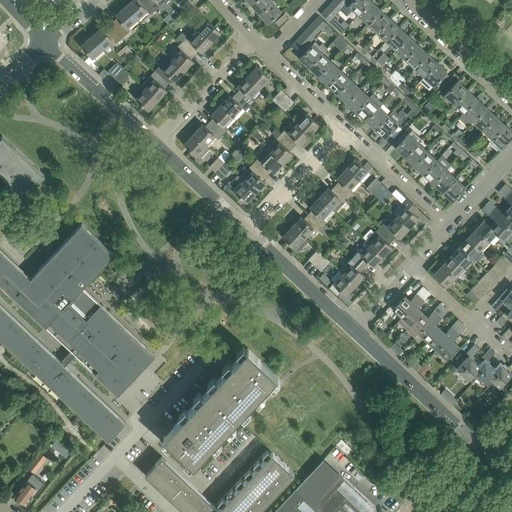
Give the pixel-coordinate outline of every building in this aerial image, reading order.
[(150,13),(155,9),(146,0),(141,0),(140,2),(138,0),(131,0),(125,5),(137,19),(147,10),(150,13)] [(146,0),(155,9),(161,4),(165,0),(146,0)] [(183,10),(192,2),(190,0),(181,0),(177,4),(183,10)] [(254,0),(250,3),(259,13),(272,1),(273,0),(254,0)] [(341,7),(333,0),(331,0),(328,3),(337,11),(340,9),(341,7)] [(357,14),(370,0),(352,0),(348,4),(346,2),(345,2),(341,7),(340,9),(346,15),(352,9),(357,14)] [(367,23),(380,9),(370,0),(357,14),(367,23)] [(280,11),(272,1),(259,13),(267,23),(280,11)] [(198,9),(192,2),(183,10),(189,17),(198,9)] [(333,16),(337,11),(328,3),(324,8),(333,16)] [(128,27),(137,19),(125,5),(115,14),(120,19),(113,26),(123,37),(131,30),(128,27)] [(333,16),(324,8),(320,13),(328,21),(333,16)] [(376,32),(389,18),(380,9),(367,23),(376,32)] [(279,26),(288,18),(284,14),(275,22),(279,26)] [(326,23),(317,15),(313,20),(322,28),(326,23)] [(386,41),(399,27),(389,18),(376,32),(386,41)] [(322,28),(313,20),(309,25),(318,33),(322,28)] [(207,21),(198,30),(211,43),(221,34),(207,21)] [(334,29),(327,23),(324,26),(331,33),(334,29)] [(314,37),(318,33),(309,25),(305,29),(314,37)] [(116,44),(123,37),(113,26),(105,32),(101,27),(91,35),(103,49),(113,40),(116,44)] [(187,36),(181,42),(193,52),(198,48),(200,50),(203,52),(211,43),(198,30),(193,26),(185,34),(187,36)] [(395,49),(408,35),(399,27),(386,41),(395,49)] [(309,42),(314,37),(305,29),(301,34),(309,42)] [(305,47),(309,42),(301,34),(296,39),(305,47)] [(103,49),(91,35),(81,44),(93,58),(103,49)] [(405,58),(418,44),(408,35),(395,49),(405,58)] [(341,42),(335,37),(332,41),(342,50),(345,46),(348,43),(343,39),(341,42)] [(301,52),(305,47),(296,39),(292,44),(301,52)] [(189,57),(193,52),(181,42),(174,50),(177,53),(172,58),(171,59),(185,71),(194,62),(189,57)] [(309,67),(323,53),(313,44),(299,58),(309,67)] [(414,67),(427,53),(418,44),(405,58),(414,67)] [(318,76),(332,61),(323,53),(309,67),(318,76)] [(424,76),(437,62),(427,53),(414,67),(424,76)] [(171,59),(172,58),(169,55),(154,71),(166,81),(171,76),(176,81),(185,71),(171,59)] [(114,78),(124,67),(118,61),(108,72),(114,78)] [(328,85),(342,70),(332,61),(318,76),(328,85)] [(424,76),(420,80),(429,89),(433,85),(447,71),(437,62),(424,76)] [(271,80),(260,70),(255,65),(255,66),(256,67),(248,75),(247,75),(246,75),(260,88),(261,87),(269,79),(270,80),(271,80)] [(120,84),(130,73),(124,67),(114,78),(120,84)] [(337,94),(351,79),(342,70),(328,85),(337,94)] [(162,86),(166,81),(154,71),(141,85),(158,100),(167,91),(162,86)] [(250,105),(263,91),(264,90),(261,87),(260,88),(246,75),(247,76),(239,85),(238,84),(237,85),(243,90),(238,94),(250,105)] [(347,103),(360,88),(351,79),(337,94),(347,103)] [(454,104),(467,89),(458,80),(444,95),(454,104)] [(158,100),(141,85),(132,95),(149,110),(158,100)] [(356,112),(370,97),(360,88),(347,103),(356,112)] [(279,105),(288,95),(281,89),(272,98),(279,105)] [(464,112),(477,98),(467,89),(454,104),(464,112)] [(419,100),(410,91),(407,94),(416,103),(419,100)] [(245,110),(250,105),(238,94),(234,99),(228,94),(228,95),(229,96),(221,104),(220,103),(219,104),(233,117),(242,107),(245,110)] [(370,97),(356,112),(365,121),(379,106),(382,103),(373,94),(370,97)] [(285,110),(294,101),(288,95),(279,105),(285,110)] [(411,119),(419,110),(414,105),(404,96),(401,99),(412,108),(406,114),(411,119)] [(464,112),(459,117),(468,126),(473,121),(486,107),(477,98),(464,112)] [(427,113),(435,104),(430,99),(421,108),(427,113)] [(225,125),(233,117),(219,104),(220,105),(212,114),(211,113),(210,114),(216,119),(211,123),(223,134),(228,128),(225,125)] [(375,129),(389,115),(379,106),(365,121),(375,129)] [(483,130),(496,116),(486,107),(473,121),(483,130)] [(310,133),(318,125),(319,125),(304,110),(303,110),(306,113),(297,122),(310,134),(311,134),(310,133)] [(389,115),(375,129),(385,139),(399,124),(403,119),(393,110),(389,115)] [(492,139),(505,125),(496,116),(483,130),(492,139)] [(310,134),(297,122),(289,131),(286,128),(280,133),(291,144),(296,139),(301,144),(302,143),(301,143),(309,134),(310,135),(310,134)] [(223,134),(211,123),(207,128),(201,123),(201,124),(202,125),(194,133),(193,132),(192,133),(206,146),(207,145),(215,136),(218,139),(223,134)] [(498,152),(511,136),(511,131),(505,125),(492,139),(488,143),(498,152)] [(206,146),(192,133),(193,134),(185,142),(184,142),(183,142),(200,158),(210,148),(207,145),(206,146)] [(292,153),(287,148),(291,144),(280,133),(267,148),(270,151),(283,163),(284,163),(283,162),(291,154),(292,153)] [(404,157),(418,142),(409,133),(395,148),(404,157)] [(2,136),(0,138),(0,167),(22,188),(19,191),(26,197),(45,175),(2,136)] [(468,146),(463,141),(460,144),(465,149),(468,146)] [(414,166),(428,151),(418,142),(404,157),(414,166)] [(283,163),(270,151),(262,160),(259,157),(253,162),(264,173),(269,168),(274,173),(275,172),(274,171),(282,163),(283,164),(283,163)] [(423,175),(437,160),(428,151),(414,166),(423,175)] [(215,172),(225,162),(218,156),(209,166),(215,172)] [(359,180),(367,171),(370,173),(368,171),(368,170),(355,158),(354,158),(355,159),(347,168),(346,167),(359,180)] [(447,169),(437,160),(423,175),(433,184),(447,169)] [(221,178),(231,168),(225,162),(215,172),(221,178)] [(260,177),(264,173),(253,162),(240,176),(243,179),(243,180),(256,192),(255,191),(263,182),(264,183),(265,182),(260,177)] [(351,189),(359,180),(346,167),(345,168),(346,168),(338,177),(337,176),(336,177),(342,182),(337,187),(349,197),(354,192),(351,189)] [(442,193),(456,178),(447,169),(433,184),(442,193)] [(452,201),(466,186),(456,178),(442,193),(452,201)] [(256,192),(243,180),(234,189),(232,187),(231,187),(247,202),(248,201),(247,200),(255,192),(256,192)] [(378,197),(387,188),(381,182),(371,191),(378,197)] [(335,212),(349,197),(337,187),(333,191),(327,187),(328,188),(319,197),(319,196),(318,196),(332,209),(335,212)] [(384,203),(393,194),(387,188),(378,197),(384,203)] [(324,218),(332,209),(318,196),(318,197),(319,197),(311,206),(310,205),(309,206),(315,211),(310,216),(326,230),(329,227),(325,223),(327,221),(324,218)] [(419,218),(416,215),(413,213),(418,208),(406,197),(401,203),(405,206),(397,215),(410,227),(410,226),(418,218),(419,218)] [(511,213),(507,209),(503,214),(496,207),(492,211),(511,229),(511,213)] [(511,230),(511,229),(492,211),(489,215),(495,222),(491,226),(491,227),(497,232),(504,239),(511,230)] [(326,230),(310,216),(306,220),(301,215),(300,216),(300,217),(292,225),(291,225),(305,238),(311,232),(314,235),(319,229),(324,233),(326,230)] [(410,227),(397,215),(388,224),(385,221),(380,226),(391,237),(395,232),(401,237),(402,236),(401,236),(409,227),(410,228),(410,227)] [(491,227),(491,226),(484,219),(479,224),(477,222),(473,227),(488,241),(497,232),(491,227)] [(356,221),(351,226),(355,230),(360,225),(356,221)] [(0,248),(0,282),(43,323),(64,343),(75,354),(115,391),(122,385),(124,387),(142,368),(155,355),(146,346),(96,300),(83,287),(114,254),(82,223),(31,277),(0,248)] [(305,238),(291,225),(291,226),(292,226),(284,235),(283,234),(282,235),(291,243),(291,247),(295,250),(299,250),(308,240),(305,238)] [(375,231),(366,241),(369,244),(383,256),(382,255),(390,247),(391,247),(392,246),(389,244),(387,241),(391,237),(380,226),(375,231)] [(488,241),(473,227),(469,231),(471,233),(467,237),(480,250),(488,241)] [(480,250),(467,237),(463,242),(460,240),(457,244),(474,261),(476,262),(484,254),(480,250)] [(349,243),(344,238),(340,243),(345,247),(349,243)] [(383,256),(369,244),(366,241),(353,255),(364,266),(368,261),(374,266),(374,265),(374,264),(382,256),(382,257),(383,256)] [(474,261),(457,244),(453,248),(455,250),(451,255),(464,267),(469,262),(471,263),(474,261)] [(314,265),(324,254),(318,249),(308,259),(314,265)] [(511,254),(507,250),(503,255),(511,262),(511,254)] [(330,253),(326,257),(330,260),(331,261),(335,258),(330,253)] [(321,271),(330,260),(326,257),(324,254),(314,265),(321,271)] [(359,270),(364,266),(353,255),(340,269),(343,272),(343,273),(356,285),(355,284),(363,276),(364,276),(365,275),(359,270)] [(464,267),(451,255),(446,260),(444,258),(440,262),(455,276),(464,267)] [(511,263),(511,262),(503,255),(499,259),(508,268),(511,263)] [(455,276),(440,262),(436,266),(439,268),(434,273),(447,285),(455,276)] [(500,276),(491,268),(487,272),(496,281),(500,276)] [(488,290),(496,281),(487,272),(479,281),(488,290)] [(334,282),(330,287),(337,294),(341,290),(347,295),(347,294),(346,293),(355,285),(356,285),(343,273),(334,282)] [(488,290),(479,281),(470,290),(479,298),(488,290)] [(511,288),(510,291),(507,289),(491,306),(496,310),(505,301),(511,308),(511,288)] [(479,298),(470,290),(466,294),(475,303),(479,298)] [(401,317),(420,296),(416,293),(410,300),(405,295),(392,308),(401,317)] [(410,325),(423,312),(418,307),(424,301),(420,296),(401,317),(397,321),(406,329),(410,325)] [(0,337),(109,440),(126,422),(65,365),(62,362),(0,303),(0,337)] [(410,325),(406,329),(415,337),(419,333),(438,313),(434,309),(427,316),(423,312),(410,325)] [(511,310),(508,314),(505,312),(496,321),(501,326),(509,317),(511,318),(511,310)] [(428,341),(440,328),(436,324),(442,317),(438,313),(419,333),(428,341)] [(437,349),(455,329),(451,326),(445,332),(440,328),(428,341),(437,349)] [(511,329),(509,327),(501,336),(506,341),(511,334),(511,329)] [(380,328),(376,332),(381,337),(385,333),(380,328)] [(453,340),(460,333),(455,329),(437,349),(446,358),(458,345),(453,340)] [(480,365),(472,357),(480,348),(475,344),(466,353),(469,355),(457,368),(472,383),(478,377),(473,372),(480,365)] [(400,346),(395,351),(399,354),(404,349),(400,346)] [(173,427),(164,437),(168,441),(194,465),(278,376),(248,347),(173,427)] [(496,369),(496,368),(487,361),(495,352),(491,347),(482,357),(485,359),(480,365),(473,372),(478,377),(488,386),(494,381),(494,380),(489,376),(496,369)] [(504,390),(511,381),(511,362),(507,368),(501,362),(496,368),(496,369),(489,376),(494,380),(494,381),(504,390)] [(422,367),(418,371),(423,375),(427,371),(422,367)] [(452,395),(447,400),(452,404),(457,399),(452,395)] [(35,472),(49,453),(42,448),(28,467),(35,472)] [(185,511),(253,511),(287,476),(290,478),(295,473),(272,452),(215,511),(208,505),(195,493),(163,463),(166,460),(162,456),(145,474),(181,508),(185,511)] [(336,488),(344,479),(323,459),(272,511),(290,511),(304,498),(316,509),(336,488)] [(360,478),(363,474),(355,466),(351,470),(360,478)] [(37,493),(45,483),(33,473),(15,495),(26,503),(35,491),(37,493)] [(368,511),(373,507),(344,479),(336,488),(360,511),(368,511)] [(290,511),(360,511),(336,488),(316,509),(304,498),(290,511)]
